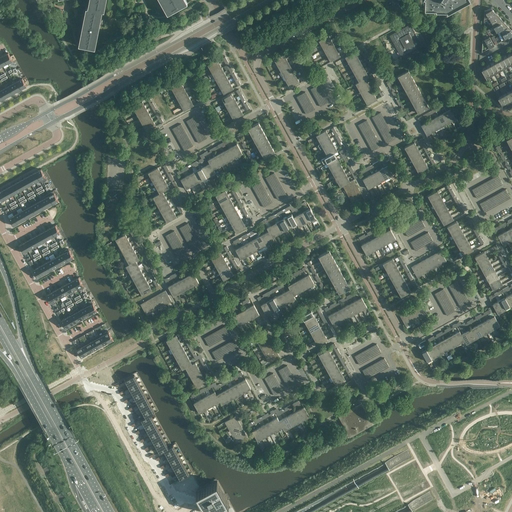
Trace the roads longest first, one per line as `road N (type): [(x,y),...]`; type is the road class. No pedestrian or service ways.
road 1 (motorway): [(511,388),(283,511)]
road 2 (tertiary): [(51,122),(270,0)]
road 3 (tertiary): [(253,0),(46,113)]
road 4 (motorway): [(511,399),(305,511)]
road 5 (residential): [(64,342),(86,384),(113,391),(170,492),(201,511)]
road 6 (motorway): [(511,412),(330,511)]
road 7 (motorway): [(353,511),(511,424)]
road 8 (residential): [(275,104),(258,74),(260,54),(363,0)]
road 9 (motorway): [(371,511),(511,434)]
road 10 (residential): [(214,296),(341,225)]
road 11 (trunk): [(106,511),(36,384)]
road 12 (residential): [(405,342),(341,225)]
road 13 (motorway): [(398,511),(511,449)]
road 14 (trunk): [(36,384),(0,265)]
